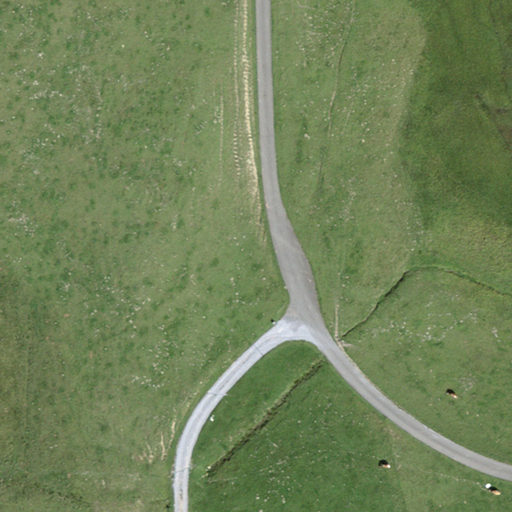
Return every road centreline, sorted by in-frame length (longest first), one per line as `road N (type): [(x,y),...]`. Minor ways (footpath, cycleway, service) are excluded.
road 1 (track): [(264,0),(274,204),(310,321),(390,410),(456,450),(511,471)]
road 2 (track): [(181,511),(182,465),(204,408),(260,347),(310,321)]
